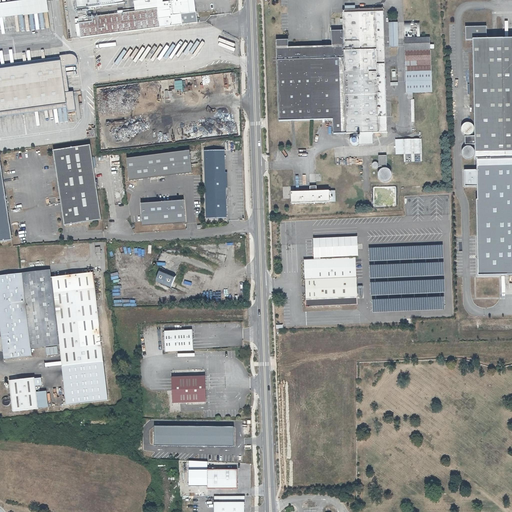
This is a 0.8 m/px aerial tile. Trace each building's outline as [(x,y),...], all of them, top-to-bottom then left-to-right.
[(0,17),(47,11),(45,0),(30,0),(0,4),(0,17)] [(73,0),(75,8),(123,2),(122,0),(73,0)] [(162,0),(139,0),(133,1),(134,10),(156,7),(159,27),(181,24),(180,13),(195,12),(193,0),(173,0),(162,1),(162,0)] [(92,21),(78,23),(79,37),(158,27),(156,8),(122,12),(122,10),(116,11),(116,13),(91,16),(92,21)] [(287,39),(275,40),(277,121),(330,120),(331,133),(387,131),(384,10),(343,11),(344,31),(344,46),(333,46),(308,47),(287,48),(287,39)] [(195,12),(180,13),(181,24),(196,22),(195,12)] [(397,22),(389,23),(390,45),(398,45),(397,22)] [(419,22),(403,22),(404,37),(420,36),(419,22)] [(467,40),(476,40),(478,138),(467,138),(467,143),(479,143),(479,158),(511,157),(511,38),(488,39),(488,27),(467,27),(467,40)] [(344,46),(344,31),(333,31),(333,46),(344,46)] [(429,38),(403,39),(404,92),(432,91),(429,38)] [(59,61),(0,68),(0,112),(62,105),(64,112),(72,111),(70,91),(61,92),(58,66),(71,65),(74,62),(74,60),(72,56),(59,57),(59,61)] [(174,81),(175,90),(182,89),(182,80),(174,81)] [(470,123),(469,123),(468,123),(467,124),(466,124),(464,125),(464,126),(463,127),(463,129),(463,130),(463,132),(464,133),(464,134),(465,134),(467,135),(467,136),(468,136),(469,136),(470,136),(471,135),(472,135),(473,134),(474,134),(474,133),(475,132),(475,131),(475,130),(475,129),(475,128),(475,127),(474,126),(473,125),(472,124),(471,124),(470,123)] [(420,139),(395,139),(395,154),(403,154),(404,161),(421,161),(420,139)] [(89,145),(52,150),(63,225),(100,220),(89,145)] [(470,147),(469,147),(468,147),(467,147),(465,149),(464,150),(464,151),(463,152),(463,154),(464,155),(464,156),(465,157),(466,158),(467,159),(468,159),(469,159),(470,159),(471,159),(472,159),(473,159),(474,158),(474,157),(475,156),(476,155),(476,154),(476,153),(476,152),(476,151),(475,150),(474,149),(474,148),(473,148),(472,147),(471,147),(470,147)] [(187,150),(125,158),(128,180),(190,172),(187,150)] [(224,172),(223,150),(203,151),(206,218),(225,217),(224,209),(224,187),(224,172)] [(385,155),(377,155),(377,176),(379,180),(381,181),(385,182),(388,181),(391,178),(392,174),(391,171),(386,167),(385,155)] [(511,157),(479,158),(479,170),(480,187),(481,277),(511,276),(511,157)] [(480,187),(479,170),(466,171),(466,187),(480,187)] [(0,175),(0,242),(10,241),(0,175)] [(310,192),(292,192),(292,203),(334,202),(334,191),(316,191),(316,187),(309,187),(310,192)] [(182,200),(139,204),(141,225),(183,221),(182,200)] [(357,237),(313,239),(314,260),(304,260),(306,305),(356,303),(356,297),(363,297),(363,287),(357,287),(356,258),(358,258),(358,249),(362,249),(361,244),(357,244),(357,237)] [(158,268),(153,281),(168,287),(173,274),(165,271),(158,268)] [(61,366),(102,361),(92,273),(49,278),(48,270),(0,275),(0,336),(2,359),(31,356),(30,348),(58,344),(61,366)] [(191,330),(163,331),(164,352),(192,351),(191,330)] [(102,361),(61,366),(65,404),(106,399),(102,361)] [(203,376),(171,377),(171,383),(172,403),(204,401),(203,376)] [(11,411),(36,408),(34,392),(33,378),(8,381),(11,411)] [(33,378),(34,392),(36,386),(41,386),(40,378),(33,378)] [(46,391),(34,392),(36,408),(48,407),(46,391)] [(9,402),(9,401),(9,400),(9,399),(8,399),(8,398),(7,398),(7,397),(6,397),(5,397),(4,397),(3,398),(2,398),(2,399),(1,400),(1,401),(1,402),(1,403),(2,403),(2,404),(3,404),(3,405),(4,405),(5,405),(6,405),(7,405),(8,404),(9,403),(9,402)] [(235,470),(206,470),(206,488),(235,489),(235,470)] [(243,511),(243,497),(213,496),(213,511),(243,511)]
